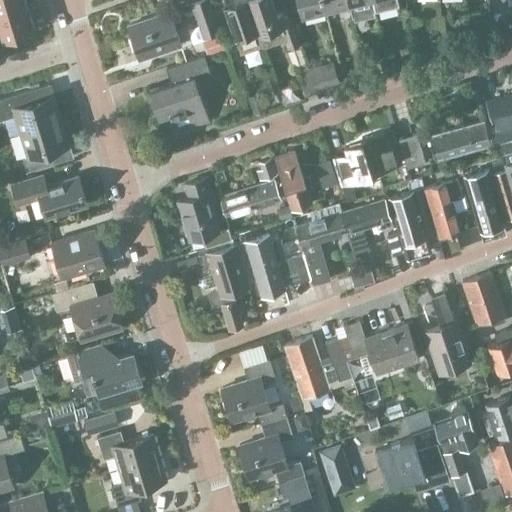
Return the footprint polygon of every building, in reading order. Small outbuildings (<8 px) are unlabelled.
[(0,0),(0,15),(28,7),(26,0),(0,0)] [(208,0),(198,0),(192,2),(195,12),(204,36),(219,31),(209,1),(208,0)] [(245,38),(258,33),(247,0),(231,0),(223,3),(234,37),(243,34),(245,38)] [(300,43),(294,26),(288,8),(276,12),(272,0),(247,0),(258,33),(280,26),(287,47),(300,43)] [(297,0),(301,14),(325,8),(322,0),(297,0)] [(348,3),(347,0),(322,0),(325,8),(348,3)] [(376,14),(372,0),(347,0),(348,3),(352,2),(355,15),(356,15),(357,19),(376,14)] [(28,7),(0,15),(0,30),(2,38),(35,28),(28,7)] [(181,44),(173,20),(169,10),(127,24),(138,55),(139,54),(140,58),(142,58),(153,54),(155,52),(154,49),(162,46),(164,50),(181,44)] [(220,35),(204,41),(208,52),(224,47),(220,35)] [(440,37),(431,40),(433,48),(443,45),(440,37)] [(151,90),(150,90),(159,117),(172,113),(174,120),(188,115),(193,127),(209,122),(194,77),(210,71),(204,54),(166,67),(171,83),(151,90)] [(371,59),(375,69),(375,70),(388,67),(387,65),(384,55),(371,59)] [(309,70),(316,89),(316,91),(339,83),(332,62),(309,70)] [(297,69),(299,75),(305,93),(316,89),(309,70),(308,65),(297,69)] [(21,132),(60,120),(52,95),(34,100),(31,88),(0,97),(0,118),(16,114),(21,132)] [(511,93),(485,101),(491,122),(486,123),(492,144),(511,138),(511,93)] [(260,95),(249,99),(253,113),(265,109),(260,95)] [(435,158),(491,143),(485,119),(428,135),(435,158)] [(60,120),(21,132),(28,155),(23,157),(27,170),(53,162),(50,150),(68,144),(60,120)] [(342,183),(351,180),(372,174),(371,170),(400,161),(390,128),(362,137),(363,141),(346,146),(348,153),(335,157),(342,183)] [(407,167),(425,162),(417,133),(398,138),(407,167)] [(306,175),(303,176),(294,149),(274,156),(291,209),(312,203),(307,189),(309,189),(311,188),(311,185),(311,182),(311,179),(309,176),(307,175),(306,175)] [(261,177),(276,172),(271,157),(260,160),(262,168),(258,169),(261,177)] [(322,187),(337,182),(329,159),(315,163),(322,187)] [(480,230),(504,224),(487,169),(463,176),(480,230)] [(507,219),(511,217),(511,194),(504,170),(492,174),(507,219)] [(46,185),(43,174),(11,184),(17,203),(40,197),(45,216),(87,203),(78,176),(46,185)] [(190,238),(217,229),(209,201),(214,200),(207,176),(185,183),(189,196),(179,199),(190,238)] [(226,215),(280,198),(274,178),(220,195),(226,215)] [(462,195),(457,179),(444,183),(444,181),(424,187),(444,254),(460,249),(455,232),(459,231),(449,197),(462,195)] [(407,257),(431,250),(413,190),(389,198),(407,257)] [(369,248),(363,226),(390,218),(384,198),(340,211),(346,231),(347,231),(353,253),(369,248)] [(289,205),(277,209),(280,220),(292,216),(289,205)] [(340,211),(296,225),(313,283),(330,278),(318,239),(346,231),(340,211)] [(241,242),(244,240),(253,238),(250,228),(238,232),(241,242)] [(62,276),(105,263),(94,229),(51,242),(62,276)] [(394,254),(402,251),(396,231),(388,234),(394,254)] [(261,295),(285,288),(268,233),(253,238),(244,240),(261,295)] [(230,234),(218,237),(220,242),(231,238),(230,234)] [(0,253),(3,263),(30,255),(25,238),(0,245),(0,253)] [(250,286),(237,243),(198,254),(202,268),(209,266),(215,284),(205,287),(211,307),(221,304),(228,328),(243,323),(233,292),(250,286)] [(292,283),(310,278),(302,252),(284,258),(292,283)] [(477,324),(505,315),(490,270),(462,280),(477,324)] [(95,297),(91,281),(52,292),(57,310),(71,305),(81,338),(121,326),(111,292),(95,297)] [(454,320),(444,292),(431,296),(441,325),(425,330),(439,370),(469,360),(456,320),(454,320)] [(21,328),(14,305),(1,308),(8,332),(21,328)] [(345,358),(346,358),(369,350),(376,372),(395,366),(394,360),(417,352),(406,321),(365,336),(359,318),(343,324),(347,335),(338,337),(345,358)] [(496,371),(511,365),(511,326),(494,332),(497,341),(487,344),(496,371)] [(302,398),(330,388),(312,334),(284,344),(302,398)] [(351,376),(345,358),(338,337),(325,342),(332,364),(333,364),(338,380),(351,376)] [(105,361),(101,345),(78,352),(77,351),(66,354),(74,381),(82,379),(86,394),(99,390),(99,392),(140,380),(132,353),(105,361)] [(261,424),(287,416),(283,402),(269,406),(262,383),(276,379),(269,358),(243,366),(247,379),(222,387),(231,419),(257,411),(261,424)] [(30,365),(19,369),(21,378),(33,375),(30,365)] [(0,390),(9,387),(5,373),(0,374),(0,390)] [(299,394),(290,397),(295,411),(303,408),(299,394)] [(511,403),(509,395),(486,403),(499,441),(488,445),(505,494),(511,491),(511,403)] [(451,415),(433,421),(451,474),(458,495),(473,490),(466,469),(459,448),(478,441),(468,409),(466,410),(465,408),(463,405),(461,404),(459,404),(456,404),(453,405),(451,408),(450,410),(450,412),(451,415)] [(53,425),(77,418),(74,408),(50,415),(53,425)] [(88,433),(118,424),(114,410),(84,419),(88,433)] [(375,413),(365,416),(369,428),(379,425),(375,413)] [(279,481),(304,473),(300,459),(287,464),(280,441),(293,437),(287,416),(261,424),(265,437),(239,445),(249,476),(275,468),(279,481)] [(120,467),(158,456),(151,432),(124,441),(120,429),(97,436),(103,458),(116,454),(120,467)] [(0,489),(13,485),(3,453),(23,447),(19,434),(0,439),(0,489)] [(415,448),(412,437),(375,449),(387,487),(416,477),(419,488),(449,478),(436,442),(415,448)] [(345,459),(340,444),(321,450),(335,492),(343,489),(335,463),(345,459)] [(158,456),(120,467),(124,480),(111,484),(118,506),(141,499),(138,487),(165,479),(158,456)] [(304,473),(279,481),(283,495),(287,493),(291,506),(269,511),(314,511),(316,511),(304,473)] [(484,497),(478,498),(480,506),(486,504),(487,506),(502,502),(498,489),(483,494),(484,497)] [(48,511),(42,493),(10,503),(13,510),(6,511),(48,511)]
